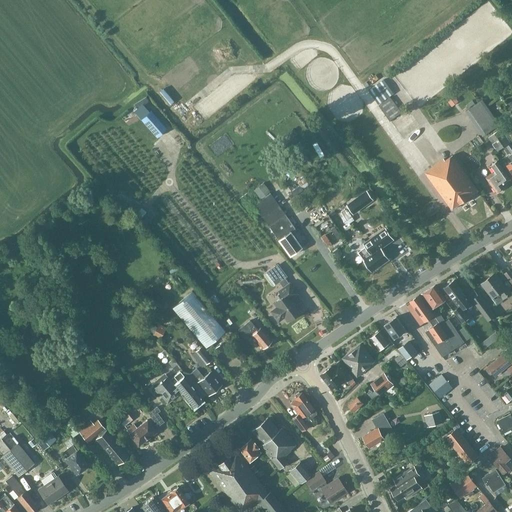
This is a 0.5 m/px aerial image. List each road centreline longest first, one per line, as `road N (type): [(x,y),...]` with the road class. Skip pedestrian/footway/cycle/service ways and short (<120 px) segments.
road 1 (tertiary): [(89,511),(300,360)]
road 2 (tertiary): [(300,360),(511,224)]
road 3 (residential): [(381,511),(300,360)]
